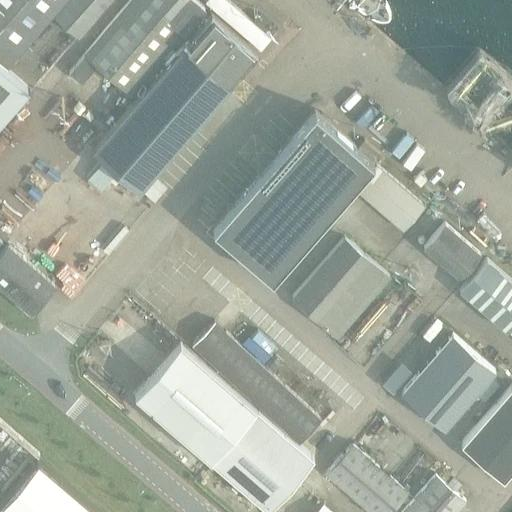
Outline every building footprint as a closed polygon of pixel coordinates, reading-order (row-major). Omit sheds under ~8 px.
[(0,0),(0,75),(23,95),(30,87),(7,67),(64,0),(0,0)] [(64,0),(53,14),(78,36),(108,0),(64,0)] [(129,0),(69,71),(81,82),(97,62),(131,91),(173,42),(177,44),(190,28),(187,26),(204,5),(197,0),(129,0)] [(104,157),(86,178),(99,189),(117,168),(154,201),(167,187),(151,173),(207,109),(236,75),(257,51),(211,11),(94,148),(104,157)] [(0,121),(23,95),(0,75),(0,121)] [(373,159),(373,158),(315,107),(289,137),(213,225),(272,276),(323,217),(373,159)] [(354,186),(403,228),(424,204),(375,162),(354,186)] [(423,245),(459,277),(481,252),(444,221),(423,245)] [(322,322),(338,335),(390,274),(380,266),(374,262),(344,236),(292,296),(322,322)] [(0,286),(31,313),(36,307),(56,284),(8,243),(0,252),(0,286)] [(473,299),(511,332),(511,279),(486,257),(459,287),(473,299)] [(192,342),(299,440),(321,417),(214,318),(192,342)] [(401,390),(444,427),(495,368),(453,331),(401,390)] [(181,340),(135,393),(201,451),(247,398),(181,340)] [(511,382),(461,442),(503,478),(511,468),(511,382)] [(247,398),(201,451),(211,459),(268,508),(296,476),(307,464),(314,456),(310,452),(257,406),(256,406),(247,398)] [(326,472),(371,511),(388,511),(408,491),(352,442),(326,472)] [(0,498),(0,506),(6,511),(101,511),(37,456),(0,498)] [(435,472),(412,499),(425,511),(453,511),(466,498),(435,472)] [(425,511),(412,499),(400,511),(425,511)] [(314,511),(335,511),(324,502),(314,511)]
